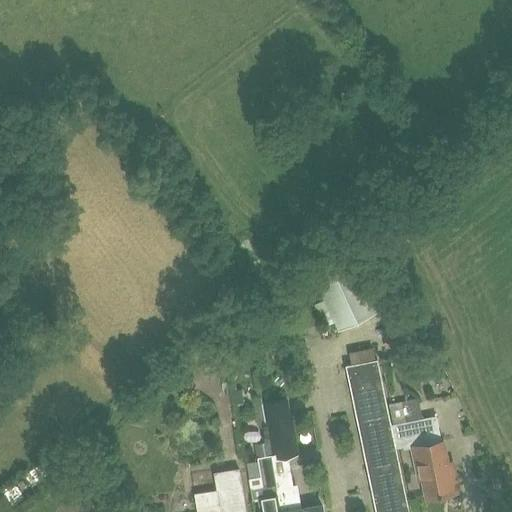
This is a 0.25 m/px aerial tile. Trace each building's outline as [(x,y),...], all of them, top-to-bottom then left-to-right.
[(377,311),(349,251),(311,269),(339,328),(377,311)] [(408,511),(377,358),(351,363),(346,364),(376,511),(408,511)] [(274,456),(288,454),(298,452),(291,416),(288,397),(265,401),(268,420),(274,454),(274,456)] [(436,414),(424,417),(399,422),(404,448),(413,447),(420,478),(424,478),(428,497),(458,491),(451,459),(447,460),(443,438),(441,439),(436,414)] [(271,454),(269,440),(254,443),(257,457),(271,454)] [(253,500),(259,499),(261,511),(281,511),(275,473),(271,454),(257,457),(261,477),(249,479),(253,500)] [(221,511),(246,511),(239,470),(215,474),(218,491),(221,511)] [(301,508),(297,485),(297,483),(293,484),(291,470),(275,473),(281,511),(323,511),(322,504),(307,507),(301,508)] [(221,511),(217,490),(194,494),(197,511),(221,511)]
